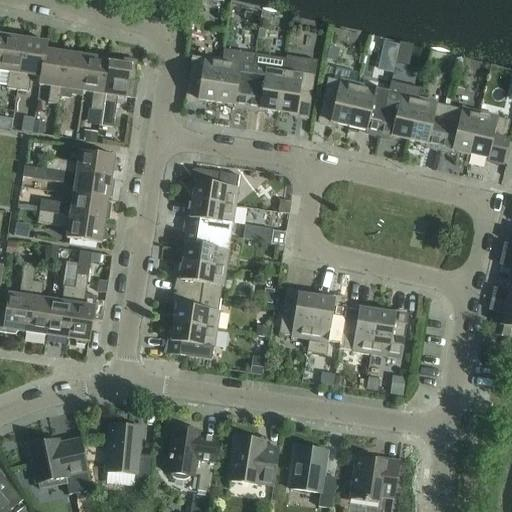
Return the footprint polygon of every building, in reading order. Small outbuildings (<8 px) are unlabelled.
[(259,30),(258,40),(265,41),(267,31),(259,30)] [(5,37),(0,67),(0,72),(9,74),(7,90),(18,92),(26,41),(19,40),(17,35),(9,34),(6,38),(5,37)] [(26,41),(18,92),(29,93),(32,77),(41,78),(42,79),(46,52),(47,52),(49,44),(27,41),(26,41)] [(330,47),(327,61),(337,63),(340,50),(330,47)] [(223,61),(217,104),(234,107),(234,109),(247,111),(256,55),(225,50),(223,61)] [(41,78),(39,86),(51,88),(48,104),(60,106),(61,97),(67,55),(48,52),(47,52),(46,52),(42,79),(41,78)] [(67,55),(61,97),(70,98),(70,95),(82,96),(82,93),(83,93),(89,58),(67,55)] [(256,55),(247,111),(261,113),(261,111),(278,114),(285,70),(287,60),(256,55)] [(192,57),(186,102),(199,104),(200,102),(217,104),(223,61),(205,58),(205,59),(192,57)] [(89,58),(83,93),(87,94),(94,95),(91,111),(102,112),(110,61),(89,58)] [(102,112),(100,127),(113,129),(118,98),(127,100),(136,101),(139,82),(136,82),(139,62),(120,59),(117,62),(115,62),(110,61),(102,112)] [(285,70),(278,114),(296,116),(295,118),(309,120),(316,76),(303,74),(303,73),(285,70)] [(328,80),(318,123),(324,125),(324,122),(349,128),(359,86),(341,81),(340,82),(328,80)] [(389,94),(379,137),(392,140),(393,138),(410,142),(420,100),(422,90),(391,83),(389,94)] [(359,86),(349,128),(366,132),(365,134),(379,137),(389,94),(377,91),(377,90),(359,86)] [(420,100),(410,142),(427,146),(426,148),(440,151),(450,108),(438,105),(438,104),(420,100)] [(450,108),(440,151),(453,155),(454,152),(471,156),(480,114),(462,110),(450,108)] [(480,114),(471,156),(487,160),(487,162),(504,166),(510,140),(506,140),(511,122),(498,119),(498,118),(480,114)] [(0,118),(0,129),(9,131),(11,120),(0,118)] [(24,118),(22,132),(33,134),(35,122),(35,119),(24,118)] [(35,122),(33,134),(44,136),(45,123),(35,122)] [(65,130),(63,139),(75,141),(77,132),(65,130)] [(85,132),(84,142),(97,144),(98,133),(85,132)] [(48,159),(46,170),(112,180),(113,173),(117,171),(118,163),(115,160),(115,158),(80,153),(79,164),(48,159)] [(25,167),(23,178),(44,182),(65,185),(64,195),(108,202),(109,200),(113,198),(114,190),(111,187),(112,180),(46,170),(25,167)] [(195,184),(193,201),(236,208),(239,190),(238,189),(240,177),(195,170),(193,184),(195,184)] [(19,206),(18,210),(40,213),(105,223),(106,216),(111,214),(112,206),(108,203),(108,202),(64,195),(62,205),(41,202),(40,209),(19,206)] [(188,218),(186,232),(230,239),(232,226),(233,226),(236,208),(193,201),(190,219),(188,218)] [(280,201),(279,213),(290,215),(292,203),(280,201)] [(40,213),(38,224),(69,229),(67,240),(102,245),(102,243),(107,242),(108,233),(104,230),(105,223),(40,213)] [(246,226),(243,241),(271,245),(273,230),(246,226)] [(273,230),(271,245),(284,247),(286,232),(273,230)] [(186,246),(183,263),(226,270),(229,251),(228,251),(230,239),(186,232),(184,246),(186,246)] [(8,243),(6,255),(16,256),(18,244),(8,243)] [(511,246),(505,244),(502,255),(511,257),(511,246)] [(47,248),(45,262),(57,264),(60,250),(47,248)] [(76,289),(68,340),(75,341),(77,345),(85,347),(88,343),(90,343),(95,309),(97,298),(86,296),(89,276),(91,263),(92,255),(81,253),(77,274),(75,289),(76,289)] [(100,264),(102,256),(92,255),(91,263),(100,264)] [(511,257),(502,255),(500,266),(511,268),(511,279),(511,281),(511,280),(511,257)] [(77,274),(79,265),(68,263),(64,287),(75,289),(77,274)] [(179,280),(177,294),(221,300),(223,288),(224,288),(226,270),(183,263),(181,280),(179,280)] [(2,313),(0,322),(0,333),(15,336),(18,333),(22,333),(25,334),(33,283),(34,283),(36,268),(24,267),(20,297),(9,296),(6,313),(2,313)] [(494,289),(492,300),(511,304),(511,280),(511,281),(509,292),(494,289)] [(33,283),(25,334),(47,337),(52,302),(50,302),(42,301),(44,284),(34,283),(33,283)] [(52,302),(47,337),(67,340),(68,340),(76,289),(75,289),(64,287),(62,304),(52,302)] [(266,290),(264,304),(272,305),(274,291),(266,290)] [(286,291),(279,336),(292,338),(292,339),(310,341),(317,298),(299,296),(300,294),(286,291)] [(177,308),(174,325),(217,331),(220,313),(219,313),(221,300),(177,294),(174,307),(177,308)] [(317,298),(310,341),(329,344),(329,343),(340,345),(341,345),(347,306),(348,301),(334,299),(334,301),(317,298)] [(511,304),(492,300),(489,311),(504,314),(501,325),(497,324),(495,335),(509,338),(511,329),(511,304)] [(340,345),(340,350),(353,352),(353,353),(371,356),(378,313),(361,310),(361,308),(347,306),(341,345),(340,345)] [(378,313),(371,356),(389,359),(390,358),(402,360),(409,315),(395,313),(395,315),(378,313)] [(169,342),(167,355),(212,362),(214,350),(217,331),(174,325),(171,342),(169,342)] [(257,327),(256,337),(269,339),(271,329),(257,327)] [(494,350),(496,340),(484,337),(482,347),(494,350)] [(263,376),(264,368),(252,366),(251,374),(263,376)] [(304,371),(303,382),(315,384),(317,373),(304,371)] [(335,377),(334,387),(344,388),(345,378),(335,377)] [(379,394),(381,382),(371,381),(369,392),(379,394)] [(111,427),(106,473),(136,476),(135,484),(150,485),(153,458),(139,456),(141,430),(111,427)] [(174,430),(168,474),(171,476),(174,479),(177,481),(184,482),(187,481),(190,479),(194,478),(195,476),(200,477),(198,492),(210,494),(218,440),(201,437),(201,434),(174,430)] [(237,439),(230,483),(258,487),(258,486),(274,488),(280,450),(264,448),(265,444),(237,439)] [(59,441),(29,448),(37,485),(39,484),(40,491),(68,486),(70,496),(91,492),(80,441),(60,445),(59,441)] [(296,448),(290,490),(321,495),(319,508),(332,510),(336,479),(325,478),(328,453),(296,448)] [(357,460),(351,499),(379,504),(380,498),(394,500),(399,464),(384,462),(384,464),(357,460)] [(0,511),(10,511),(23,502),(0,473),(0,511)]
